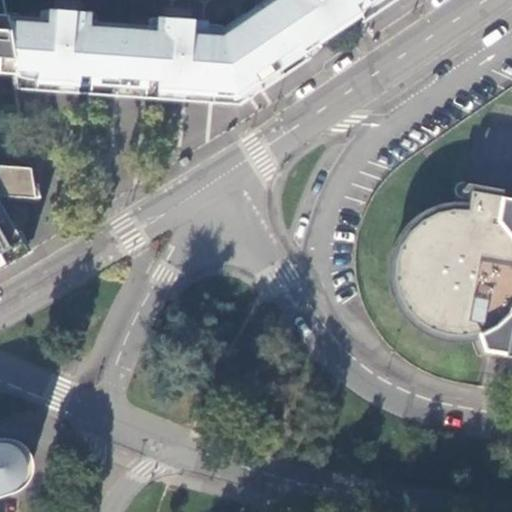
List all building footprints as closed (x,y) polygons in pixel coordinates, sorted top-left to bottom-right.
[(0,0),(0,73),(12,74),(6,36),(3,18),(0,0)] [(237,106),(257,92),(250,81),(251,81),(260,81),(269,80),(278,74),(272,65),(293,51),(299,59),(356,22),(354,19),(342,0),(261,0),(215,31),(202,30),(203,20),(189,19),(159,17),(158,26),(79,21),(79,12),(50,10),(49,20),(3,18),(6,36),(12,74),(14,89),(237,106)] [(65,0),(51,0),(50,10),(79,12),(80,1),(65,0)] [(342,0),(354,19),(381,0),(342,0)] [(160,6),(159,17),(189,19),(189,8),(160,6)] [(0,268),(25,254),(0,211),(0,198),(23,199),(19,173),(2,172),(0,171),(0,268)] [(479,353),(511,359),(511,200),(469,193),(467,204),(457,202),(449,203),(440,205),(432,207),(424,211),(417,215),(410,220),(404,226),(399,233),(394,241),(390,249),(388,258),(386,268),(386,277),(388,287),(393,303),(396,310),(400,317),(405,323),(411,328),(419,333),(427,337),(436,341),(446,343),(456,344),(465,343),(475,342),(479,353)] [(0,486),(8,484),(15,477),(18,471),(17,462),(14,456),(6,449),(0,448),(0,486)]
